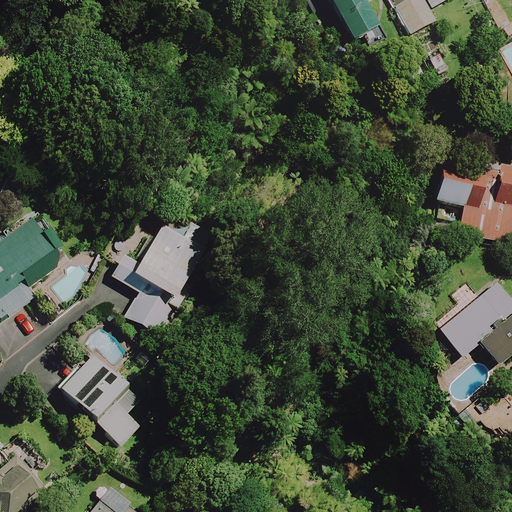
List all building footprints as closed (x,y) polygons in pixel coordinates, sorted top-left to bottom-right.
[(178,0),(185,11),(204,0),(228,0),(232,6),(240,0),(178,0)] [(374,34),(361,8),(376,0),(323,0),(349,48),(374,34)] [(454,0),(412,0),(392,11),(408,39),(433,26),(427,14),(454,0)] [(511,172),(496,170),(496,175),(437,168),(432,207),(461,210),(457,240),(511,247),(511,172)] [(10,287),(51,258),(61,251),(49,234),(39,241),(21,214),(0,228),(0,326),(25,309),(10,287)] [(157,341),(170,314),(176,317),(190,292),(184,289),(205,248),(144,217),(122,259),(110,283),(138,298),(125,324),(157,341)] [(511,308),(495,288),(437,335),(460,362),(477,348),(497,373),(511,361),(511,308)] [(111,406),(124,393),(87,359),(55,393),(92,427),(119,452),(138,431),(111,406)] [(122,453),(112,472),(155,494),(164,475),(122,453)] [(0,511),(19,511),(37,496),(0,455),(0,511)]
